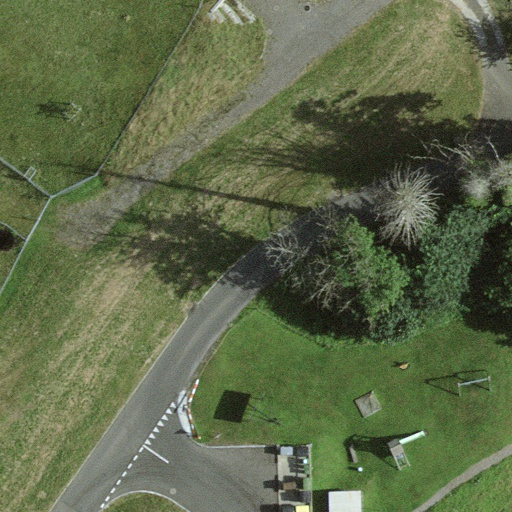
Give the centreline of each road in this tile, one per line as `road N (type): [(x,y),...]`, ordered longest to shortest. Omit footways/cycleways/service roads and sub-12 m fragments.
road 1 (unclassified): [(511,139),(306,231),(227,304),(130,432)]
road 2 (residential): [(130,432),(230,511)]
